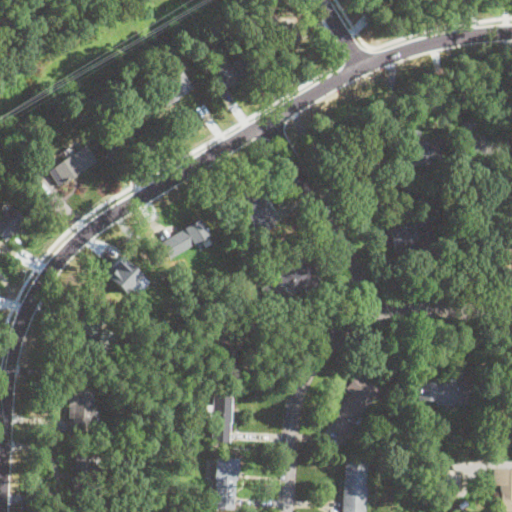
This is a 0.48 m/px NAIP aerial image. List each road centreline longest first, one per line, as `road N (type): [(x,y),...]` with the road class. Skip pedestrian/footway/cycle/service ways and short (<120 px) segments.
road 1 (residential): [(0,510),(10,358),(46,273),(85,234),(404,51),(511,34)]
road 2 (residential): [(511,322),(461,310),(389,311),(337,337),(300,391),(287,511)]
road 3 (residential): [(268,125),(331,225),(373,316)]
